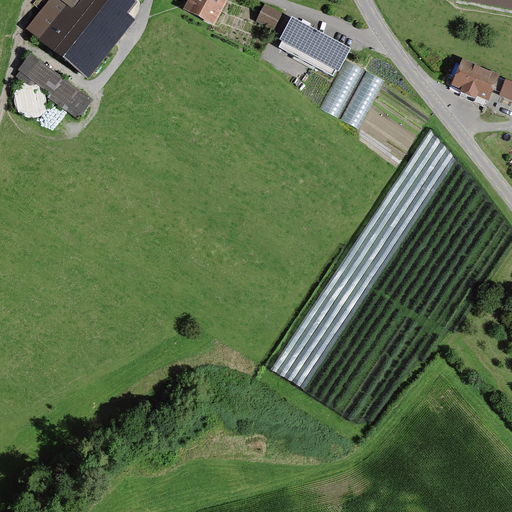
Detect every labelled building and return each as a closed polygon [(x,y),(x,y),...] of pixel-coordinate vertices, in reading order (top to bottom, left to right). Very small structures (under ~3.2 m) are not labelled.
[(67,0),(51,0),(30,29),(88,72),(140,3),(136,0),(75,0),(72,4),(67,0)] [(234,0),(194,0),(189,12),(221,28),(234,0)] [(266,5),(256,23),(274,33),(284,15),(266,5)] [(292,22),(277,50),(336,82),(351,53),(292,22)] [(94,101),(34,54),(18,75),(77,122),(94,101)] [(504,80),(457,63),(448,88),(496,105),(498,97),(503,83),(504,80)] [(367,73),(341,121),(358,131),(385,83),(367,73)] [(511,86),(503,83),(498,97),(511,101),(511,86)]
